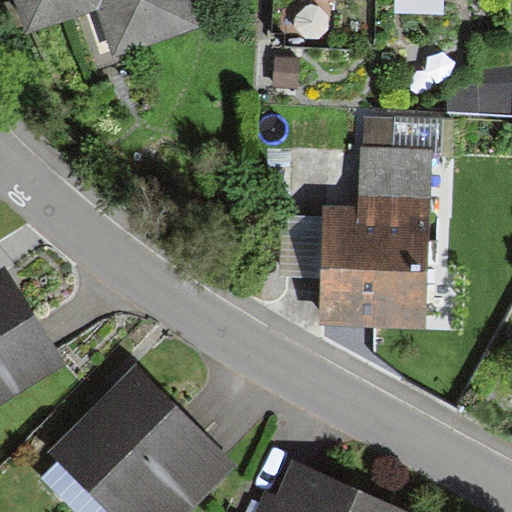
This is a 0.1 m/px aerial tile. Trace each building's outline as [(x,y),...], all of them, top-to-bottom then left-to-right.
[(102,7),(117,54),(198,27),(189,0),(14,0),(25,33),(102,7)] [(419,190),(317,186),(313,280),(415,285),(419,190)] [(0,272),(0,405),(65,365),(5,270),(0,272)] [(190,511),(239,464),(140,363),(55,451),(118,511),(190,511)] [(407,511),(295,463),(283,492),(271,487),(259,511),(407,511)]
